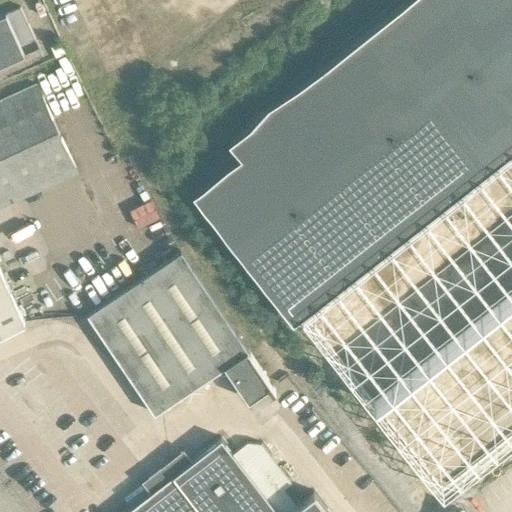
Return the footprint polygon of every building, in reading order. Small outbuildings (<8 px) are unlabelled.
[(193,189),(293,317),(299,312),(511,144),(511,14),(511,13),(511,11),(511,0),(402,0),(229,136),(241,152),(193,189)] [(15,34),(25,55),(40,48),(21,7),(6,13),(15,34)] [(0,16),(0,41),(15,34),(6,13),(0,16)] [(15,34),(0,41),(0,66),(25,55),(15,34)] [(0,101),(0,207),(77,172),(37,84),(0,101)] [(511,144),(299,312),(374,406),(442,493),(511,437),(511,144)] [(181,251),(88,314),(155,413),(227,365),(244,391),(267,386),(273,394),(276,392),(272,386),(181,251)] [(0,332),(24,322),(0,269),(0,332)] [(277,511),(221,439),(157,488),(126,511),(328,511),(313,493),(288,511),(277,511)] [(232,454),(268,499),(283,487),(291,482),(261,443),(248,442),(232,454)]
